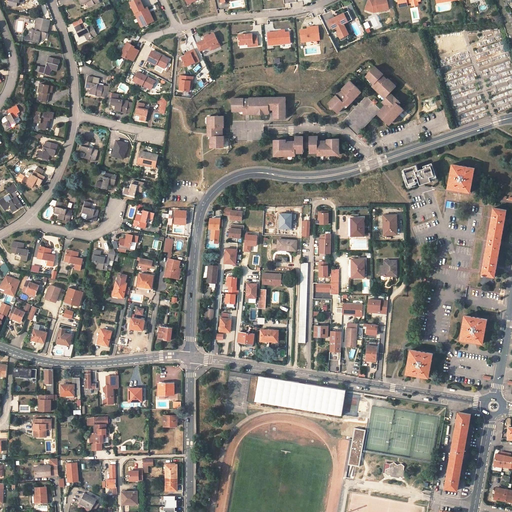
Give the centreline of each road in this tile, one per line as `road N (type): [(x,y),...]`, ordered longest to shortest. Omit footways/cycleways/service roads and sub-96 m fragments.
road 1 (tertiary): [(189,357),(199,222),(226,181),(253,172),(327,176),(511,119)]
road 2 (unclassified): [(484,402),(189,357)]
road 3 (unknown): [(305,374),(313,206),(332,204),(333,250)]
road 4 (residential): [(330,0),(177,28),(162,0)]
road 5 (unclassified): [(14,352),(73,364),(189,357)]
road 6 (unknown): [(223,228),(214,360)]
road 7 (residential): [(22,222),(62,167),(72,113)]
road 8 (unknown): [(511,307),(453,293),(449,232)]
